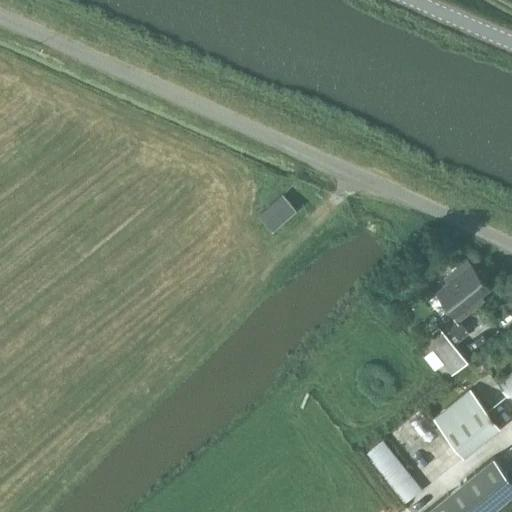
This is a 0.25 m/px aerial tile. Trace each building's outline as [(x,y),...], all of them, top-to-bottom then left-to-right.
[(283,194),(258,216),(271,231),(296,209),(283,194)] [(447,282),(436,291),(454,314),(439,325),(454,343),(468,332),(458,320),(480,302),(477,298),(481,295),(490,288),(485,281),(484,278),(483,275),(482,273),(479,271),(476,270),(467,259),(444,278),(447,282)] [(439,325),(423,339),(431,349),(451,374),(468,361),(454,343),(439,325)] [(511,371),(498,383),(511,400),(511,371)] [(434,418),(464,456),(498,427),(470,389),(434,418)] [(439,433),(443,430),(439,425),(435,428),(439,433)] [(383,440),(366,453),(405,503),(422,489),(383,440)] [(511,480),(493,456),(422,511),(488,511),(511,494),(511,480)]
